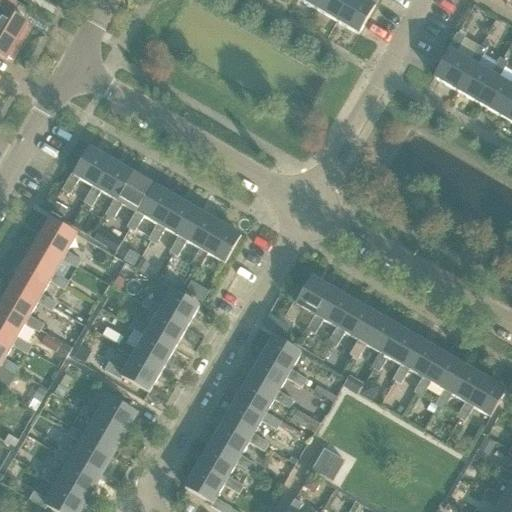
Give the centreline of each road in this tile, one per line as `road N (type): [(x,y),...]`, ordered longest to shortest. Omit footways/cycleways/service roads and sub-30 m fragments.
road 1 (residential): [(146,511),(139,508),(306,206)]
road 2 (residential): [(306,206),(70,69)]
road 3 (residential): [(306,206),(392,78),(432,0)]
road 4 (residential): [(511,325),(306,206)]
road 5 (tertiary): [(0,191),(70,69)]
